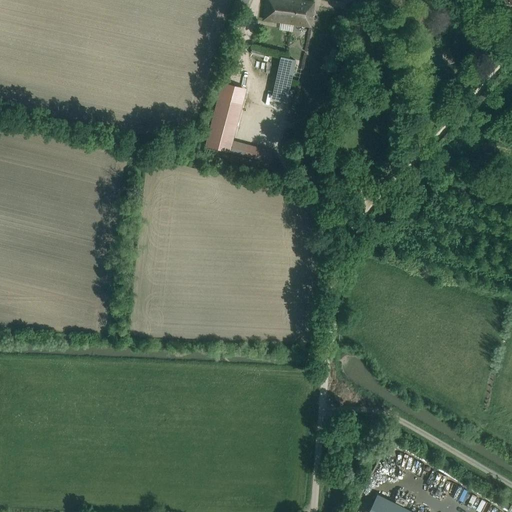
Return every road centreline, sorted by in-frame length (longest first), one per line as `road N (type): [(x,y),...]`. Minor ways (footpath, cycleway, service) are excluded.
road 1 (unknown): [(373,211),(345,180),(324,180),(295,165),(265,121),(251,92),(249,18),(256,0)]
road 2 (unclassified): [(511,483),(384,413),(322,411)]
road 3 (track): [(0,103),(137,133),(140,151)]
road 4 (unclassified): [(322,411),(335,256)]
